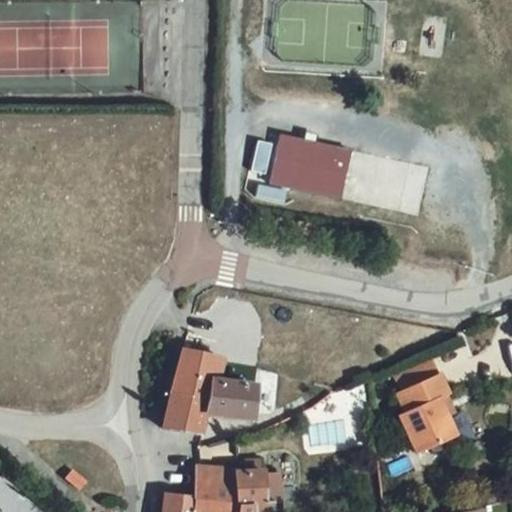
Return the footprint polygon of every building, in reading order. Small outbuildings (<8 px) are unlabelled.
[(351,187),(362,138),(291,122),(280,171),(351,187)] [(180,380),(217,387),(214,399),(261,404),(265,372),(231,365),(235,346),(190,338),(180,380)] [(454,404),(447,388),(457,384),(448,363),(405,380),(413,399),(406,402),(424,442),(463,426),(454,404)] [(209,423),(214,399),(217,387),(180,380),(172,414),(209,423)] [(464,400),(457,384),(447,388),(454,404),(464,400)] [(271,459),(271,449),(265,450),(261,451),(253,453),(254,460),(271,459)] [(243,511),(244,461),(244,460),(205,457),(204,485),(175,482),(172,510),(165,510),(164,511),(243,511)] [(244,461),(243,511),(273,511),(276,508),(276,507),(275,490),(270,490),(271,459),(254,460),(244,461)] [(285,489),(286,460),(271,459),(270,490),(275,490),(285,489)] [(286,507),(285,489),(275,490),(276,507),(286,507)] [(496,511),(493,496),(444,504),(444,511),(496,511)]
